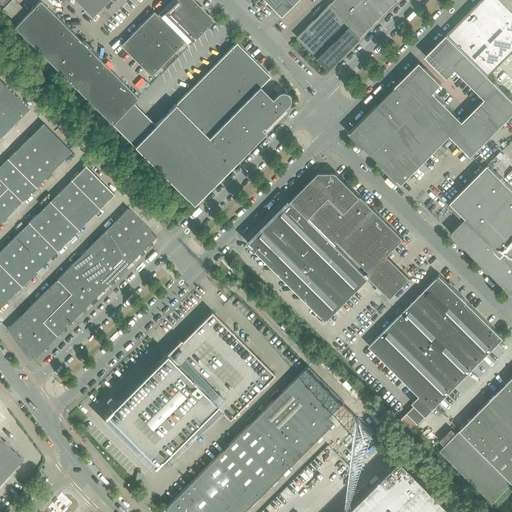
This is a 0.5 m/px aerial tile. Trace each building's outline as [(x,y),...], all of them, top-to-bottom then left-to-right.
[(89,48),(52,11),(40,0),(39,0),(27,12),(14,0),(11,0),(2,9),(17,23),(14,26),(63,75),(89,48)] [(108,0),(74,0),(92,17),(108,0)] [(214,20),(193,0),(171,0),(157,14),(184,42),(188,46),(214,20)] [(298,0),(265,0),(282,17),(298,0)] [(360,38),(397,0),(333,0),(328,6),(360,38)] [(511,0),(480,0),(463,17),(446,34),(488,76),(511,51),(511,0)] [(360,38),(328,6),(297,37),(329,69),(360,38)] [(184,42),(157,14),(154,11),(137,28),(120,45),(151,75),(167,58),(184,42)] [(511,113),(511,99),(488,76),(446,34),(432,48),(430,52),(429,56),(430,60),(432,63),(447,78),(455,69),(485,98),(473,110),(495,131),(511,113)] [(265,127),(287,104),(289,102),(290,100),(290,97),(289,95),(288,93),(285,92),(283,91),(281,91),(278,92),(277,93),(272,98),(260,86),(270,76),(236,42),(155,124),(133,102),(112,123),(194,204),(265,132),(261,128),(263,126),(265,127)] [(104,77),(97,70),(104,63),(89,48),(63,75),(91,102),(108,86),(115,93),(124,83),(111,70),(104,77)] [(104,77),(111,70),(104,63),(97,70),(104,77)] [(462,121),(433,92),(441,83),(427,69),(423,67),(419,66),(415,67),(412,69),(398,83),(450,135),(471,156),(495,131),(473,110),(462,121)] [(0,137),(29,109),(0,80),(0,79),(0,137)] [(112,123),(133,102),(138,97),(124,83),(115,93),(108,86),(91,102),(112,123)] [(450,135),(398,83),(377,104),(377,103),(348,132),(364,147),(364,146),(371,153),(401,183),(450,135)] [(37,186),(72,151),(43,122),(8,157),(37,186)] [(500,159),(506,153),(502,150),(497,156),(500,159)] [(37,186),(8,157),(0,165),(0,178),(8,186),(22,200),(37,186)] [(511,188),(508,185),(487,164),(450,202),(465,217),(450,233),(505,287),(506,286),(511,292),(511,188)] [(114,194),(85,165),(72,179),(100,207),(114,194)] [(387,256),(403,239),(335,172),(334,172),(334,174),(319,174),(313,180),(312,178),(283,207),(280,207),(276,211),(276,214),(262,229),(259,229),(255,233),(255,236),(248,243),(287,281),(281,287),(292,298),(298,292),(326,320),(368,278),(390,299),(410,279),(387,256)] [(100,207),(72,179),(50,200),(79,229),(100,207)] [(0,222),(22,200),(8,186),(0,193),(0,222)] [(79,229),(50,200),(28,222),(57,250),(79,229)] [(126,266),(154,239),(156,236),(128,207),(55,280),(83,309),(106,286),(109,283),(122,270),(126,266)] [(167,224),(162,219),(159,222),(164,227),(167,224)] [(57,250),(28,222),(14,236),(29,250),(35,243),(50,258),(57,250)] [(0,262),(22,285),(50,258),(35,243),(29,250),(14,236),(0,249),(0,262)] [(0,307),(22,285),(0,262),(0,307)] [(418,423),(503,338),(453,289),(451,287),(453,285),(449,282),(448,283),(446,281),(439,274),(368,345),(404,381),(419,395),(412,402),(414,405),(407,413),(418,423)] [(35,357),(83,309),(55,280),(7,328),(35,357)] [(383,292),(379,296),(385,303),(389,299),(383,292)] [(229,418),(274,373),(211,310),(182,340),(180,338),(117,402),(134,420),(130,425),(163,458),(199,421),(206,428),(223,411),(229,418)] [(332,423),(326,417),(343,400),(307,365),(238,434),(239,434),(279,475),(332,423)] [(511,384),(508,380),(481,408),(511,438),(511,384)] [(511,438),(481,408),(460,429),(511,480),(511,438)] [(511,481),(511,480),(460,429),(440,449),(492,502),(511,481)] [(171,511),(242,511),(279,475),(239,434),(227,445),(166,506),(171,511)] [(0,483),(17,465),(22,459),(0,438),(0,483)] [(351,461),(364,448),(358,442),(345,455),(351,461)] [(453,511),(400,459),(389,470),(356,504),(363,511),(453,511)]
